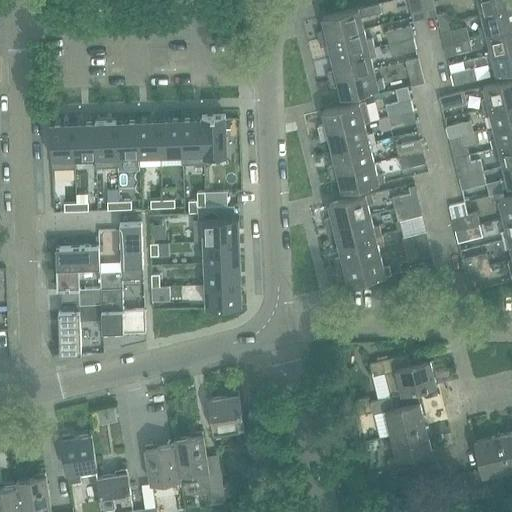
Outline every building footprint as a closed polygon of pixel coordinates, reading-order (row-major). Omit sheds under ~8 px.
[(408,0),(413,21),(425,18),(420,0),(408,0)] [(437,15),(433,0),(420,0),(425,18),(437,15)] [(480,3),(482,14),(511,6),(511,0),(472,0),(474,4),(480,3)] [(382,12),(380,3),(322,17),(326,30),(317,33),(319,40),(364,29),(361,17),(382,12)] [(480,26),(482,35),(511,27),(511,6),(482,14),(485,24),(480,26)] [(437,15),(439,24),(448,22),(446,13),(437,15)] [(442,33),(444,44),(469,38),(466,27),(450,31),(448,22),(439,24),(442,33)] [(414,37),(411,26),(386,32),(389,44),(414,37)] [(489,42),(492,54),(511,48),(511,27),(482,35),(484,44),(489,42)] [(332,58),(375,47),(373,39),(367,40),(364,29),(319,40),(320,47),(329,45),(332,58)] [(389,44),(392,56),(417,49),(414,37),(389,44)] [(469,38),(444,44),(447,57),(472,51),(469,38)] [(375,47),(332,58),(335,71),(327,73),(328,80),(374,69),(371,58),(377,56),(375,47)] [(511,48),(492,54),(495,65),(490,67),(492,76),(511,71),(511,48)] [(406,60),(412,85),(425,82),(419,57),(406,60)] [(476,67),(451,73),(454,85),(479,79),(476,67)] [(374,69),(328,80),(330,87),(339,85),(342,99),(385,88),(383,79),(377,80),(374,69)] [(481,98),(483,107),(511,100),(511,79),(484,86),(487,97),(481,98)] [(439,97),(442,109),(467,103),(464,91),(439,97)] [(386,105),(389,116),(414,110),(411,99),(386,105)] [(491,115),(494,126),(511,121),(511,100),(483,107),(485,116),(491,115)] [(317,127),(319,133),(364,122),(370,121),(365,101),(323,111),(326,125),(317,127)] [(414,110),(389,116),(392,129),(416,123),(414,110)] [(205,156),(206,156),(227,155),(226,114),(202,115),(202,118),(203,118),(205,156)] [(161,155),(182,154),(183,154),(182,118),(160,119),(161,155)] [(206,163),(206,156),(205,156),(203,118),(202,118),(182,118),(183,154),(182,154),(182,164),(206,163)] [(140,156),(161,155),(160,119),(139,120),(140,156)] [(139,120),(117,121),(118,157),(119,157),(140,156),(139,120)] [(446,126),(449,137),(475,131),(471,120),(446,126)] [(120,166),(119,157),(118,157),(117,121),(95,122),(97,157),(96,157),(96,167),(120,166)] [(490,139),(493,148),(511,143),(511,121),(494,126),(497,137),(490,139)] [(76,168),(76,158),(75,158),(74,122),(51,123),(53,169),(76,168)] [(76,158),(96,157),(97,157),(95,122),(74,122),(75,158),(76,158)] [(330,139),(333,152),(375,142),(373,132),(366,133),(364,122),(319,133),(321,141),(330,139)] [(475,131),(449,137),(452,150),(478,143),(475,131)] [(396,145),(399,156),(424,151),(421,139),(396,145)] [(326,166),(328,174),(374,163),(371,151),(377,149),(375,142),(333,152),(336,164),(326,166)] [(501,154),(504,166),(511,164),(511,143),(493,148),(495,156),(501,154)] [(424,151),(399,156),(402,169),(426,163),(424,151)] [(456,166),(459,177),(484,171),(481,160),(456,166)] [(374,163),(328,174),(330,181),(340,179),(343,192),(386,182),(383,172),(377,174),(374,163)] [(511,164),(504,166),(506,177),(500,178),(503,189),(511,186),(511,164)] [(484,171),(459,177),(462,190),(487,184),(484,171)] [(206,191),(197,192),(198,206),(206,205),(206,191)] [(393,197),(395,208),(420,202),(417,191),(393,197)] [(324,220),(325,226),(371,214),(368,204),(374,202),(372,193),(329,204),(332,218),(324,220)] [(501,207),(504,219),(511,216),(511,194),(493,200),(495,208),(501,207)] [(151,208),(164,208),(163,201),(163,199),(151,200),(151,201),(151,208)] [(163,201),(164,208),(176,207),(175,199),(163,199),(163,201)] [(132,200),(120,201),(120,202),(120,209),(132,209),(132,202),(132,200)] [(197,200),(189,201),(190,213),(198,212),(197,200)] [(108,210),(120,209),(120,202),(120,201),(108,201),(108,203),(108,210)] [(89,202),(77,203),(77,204),(77,211),(89,210),(89,204),(89,202)] [(420,202),(395,208),(398,221),(423,215),(420,202)] [(65,211),(77,211),(77,204),(77,203),(65,203),(65,205),(65,211)] [(208,206),(198,206),(199,219),(221,218),(220,205),(208,206)] [(452,219),(455,231),(480,225),(477,213),(452,219)] [(336,232),(339,244),(382,233),(380,225),(374,226),(371,214),(325,226),(327,234),(336,232)] [(501,231),(504,241),(511,239),(511,216),(504,219),(506,229),(501,231)] [(205,241),(240,240),(239,217),(221,218),(199,219),(194,219),(195,242),(205,242),(205,241)] [(121,223),(121,235),(122,265),(143,265),(142,222),(121,223)] [(480,225),(455,231),(458,242),(482,236),(480,225)] [(150,231),(151,243),(159,243),(159,230),(150,231)] [(401,237),(405,249),(429,242),(427,231),(401,237)] [(333,260),(335,267),(381,255),(378,244),(384,243),(382,233),(339,244),(342,258),(333,260)] [(205,263),(241,261),(240,240),(205,241),(205,242),(205,263)] [(429,242),(405,249),(408,261),(432,255),(429,242)] [(151,243),(151,255),(159,255),(159,243),(151,243)] [(58,290),(79,290),(79,268),(101,267),(100,246),(56,247),(58,290)] [(462,259),(465,270),(490,264),(487,253),(462,259)] [(381,255),(335,267),(337,274),(346,272),(349,285),(392,274),(389,265),(384,267),(381,255)] [(206,284),(242,283),(241,261),(205,263),(206,284)] [(490,264),(465,270),(468,283),(493,277),(490,264)] [(101,272),(102,288),(123,287),(123,271),(101,272)] [(160,274),(152,274),(152,287),(161,286),(160,274)] [(399,281),(402,293),(413,290),(411,278),(399,281)] [(242,283),(206,284),(207,307),(243,305),(242,283)] [(161,286),(152,287),(153,299),(169,298),(168,286),(161,286)] [(101,289),(102,304),(103,332),(146,330),(145,309),(124,309),(123,287),(102,288),(101,288),(101,289)] [(80,305),(102,304),(101,289),(79,290),(80,305)] [(59,311),(60,354),(82,354),(80,310),(59,311)] [(385,373),(391,399),(418,392),(417,390),(437,386),(430,360),(411,365),(408,354),(370,363),(373,376),(385,373)] [(210,399),(215,433),(245,429),(239,390),(231,391),(232,395),(210,399)] [(386,412),(392,435),(426,427),(418,392),(391,399),(394,410),(386,412)] [(426,427),(392,435),(398,458),(387,461),(390,474),(416,468),(413,456),(432,451),(426,427)] [(174,440),(175,445),(179,474),(180,473),(180,478),(181,484),(197,481),(207,490),(211,489),(208,474),(211,473),(203,430),(195,432),(196,436),(174,440)] [(245,433),(249,463),(261,461),(257,431),(245,433)] [(511,432),(499,435),(508,470),(511,468),(511,432)] [(62,434),(67,473),(69,483),(80,481),(79,471),(97,468),(92,434),(70,438),(69,433),(62,434)] [(508,470),(499,435),(474,441),(481,469),(470,471),(476,498),(490,495),(485,475),(508,470)] [(179,474),(175,445),(153,448),(153,444),(145,445),(151,483),(180,478),(180,473),(179,474)] [(120,473),(98,476),(104,510),(133,506),(127,468),(120,469),(120,473)] [(17,481),(17,486),(21,511),(35,511),(52,510),(46,472),(38,473),(39,478),(17,481)] [(208,474),(211,489),(213,503),(226,501),(221,472),(211,473),(208,474)] [(21,511),(17,486),(0,488),(0,511),(21,511)]
